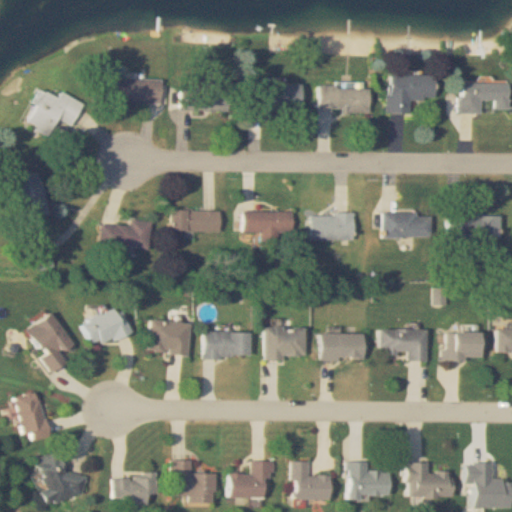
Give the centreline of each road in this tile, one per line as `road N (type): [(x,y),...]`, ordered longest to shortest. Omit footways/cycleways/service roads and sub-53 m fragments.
road 1 (residential): [(112,408),(511,408)]
road 2 (residential): [(511,167),(128,159)]
